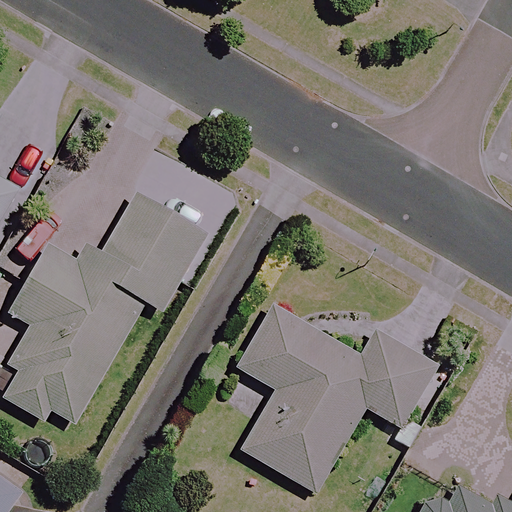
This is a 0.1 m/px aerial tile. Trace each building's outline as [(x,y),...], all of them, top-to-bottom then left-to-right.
[(0,221),(16,195),(0,185),(0,221)] [(37,331),(0,393),(0,396),(44,423),(52,409),(75,422),(144,306),(159,316),(204,240),(130,197),(91,263),(55,241),(11,315),(37,331)] [(360,360),(275,313),(241,375),(276,394),(242,454),(317,496),(364,411),(403,432),(436,372),(373,337),(360,360)] [(0,511),(8,511),(17,500),(0,488),(0,511)] [(459,508),(455,505),(450,504),(445,503),(441,503),(436,504),(432,505),(428,508),(424,511),(423,511),(506,511),(468,491),(459,508)]
